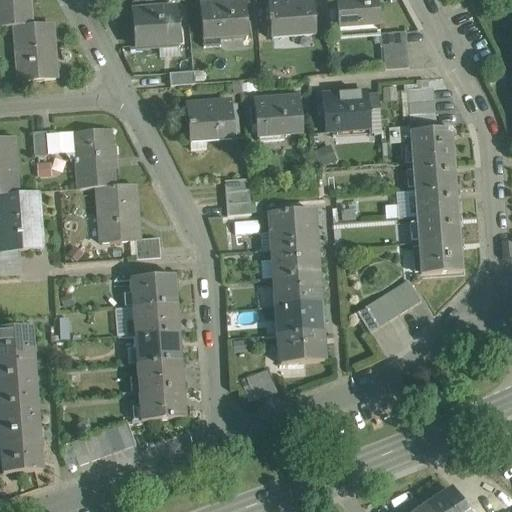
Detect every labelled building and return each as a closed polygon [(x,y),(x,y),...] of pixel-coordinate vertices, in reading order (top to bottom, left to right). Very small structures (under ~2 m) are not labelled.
[(28,0),(0,0),(0,29),(14,28),(31,27),(28,0)] [(311,0),(290,0),(268,2),(269,22),(267,22),(267,27),(269,27),(270,41),(314,38),(311,0)] [(376,0),(333,0),(336,36),(379,33),(376,0)] [(244,2),(199,6),(202,40),(246,36),(244,2)] [(175,8),(131,12),(134,49),(178,45),(175,8)] [(31,27),(14,28),(19,85),(55,82),(51,25),(31,27)] [(404,34),(378,36),(379,49),(382,49),(405,47),(404,34)] [(405,47),(382,49),(383,60),(406,59),(405,47)] [(406,59),(383,60),(384,73),(407,71),(406,59)] [(193,74),(169,76),(170,89),(194,87),(193,74)] [(431,91),(407,93),(408,106),(432,104),(431,91)] [(365,94),(321,97),(324,135),(367,132),(366,112),(365,97),(365,94)] [(377,96),(365,97),(366,112),(378,111),(377,96)] [(297,99),(254,102),(256,138),(300,135),(297,99)] [(230,103),(186,106),(189,145),(233,142),(230,103)] [(432,104),(408,106),(408,117),(433,115),(432,104)] [(433,115),(408,117),(409,130),(434,128),(433,115)] [(451,131),(408,134),(411,166),(453,163),(451,131)] [(109,133),(75,136),(77,162),(74,163),(74,165),(77,165),(79,192),(96,190),(113,189),(111,159),(115,159),(114,147),(110,148),(109,133)] [(46,134),(32,135),(34,159),(48,158),(46,134)] [(12,140),(0,141),(0,197),(16,196),(12,140)] [(314,153),(320,170),(336,164),(330,147),(314,153)] [(453,163),(411,166),(413,193),(455,190),(453,163)] [(248,182),(224,183),(225,195),(249,194),(248,182)] [(113,189),(96,190),(100,248),(134,245),(138,245),(138,242),(134,188),(113,189)] [(455,190),(413,193),(415,219),(457,216),(455,190)] [(249,194),(225,195),(226,207),(250,205),(249,194)] [(16,196),(0,197),(0,237),(1,254),(40,251),(36,195),(16,196)] [(250,205),(226,207),(227,219),(250,217),(250,205)] [(312,213),(268,216),(270,237),(275,237),(276,253),(315,250),(312,213)] [(457,216),(415,219),(417,245),(459,242),(457,216)] [(233,225),(236,236),(253,232),(250,221),(233,225)] [(158,240),(138,242),(138,245),(134,245),(135,264),(159,262),(158,240)] [(459,242),(417,245),(419,278),(461,275),(459,242)] [(276,253),(271,253),(272,265),(278,265),(279,281),(317,278),(315,250),(276,253)] [(19,263),(0,264),(0,278),(20,277),(19,263)] [(174,278),(129,282),(132,310),(177,307),(174,278)] [(279,281),(273,281),(275,310),(319,306),(317,278),(279,281)] [(407,283),(396,290),(409,311),(420,304),(407,283)] [(396,290),(386,296),(399,317),(409,311),(396,290)] [(399,317),(386,296),(376,302),(389,323),(399,317)] [(389,323),(376,302),(367,308),(379,329),(389,323)] [(319,306),(275,310),(277,338),(321,335),(319,306)] [(177,307),(132,310),(134,338),(179,335),(177,307)] [(379,329),(367,308),(356,315),(369,336),(379,329)] [(31,329),(0,331),(0,361),(33,359),(31,329)] [(179,335),(134,338),(136,367),(181,363),(179,335)] [(321,335),(277,338),(280,367),(323,364),(321,335)] [(33,359),(0,361),(0,389),(35,387),(33,359)] [(181,363),(136,367),(138,395),(183,392),(181,363)] [(268,372),(257,376),(265,398),(277,394),(268,372)] [(265,398),(257,376),(245,381),(254,403),(265,398)] [(35,387),(0,389),(0,418),(37,415),(35,387)] [(183,392),(138,395),(140,426),(185,422),(183,392)] [(37,415),(0,418),(0,444),(0,447),(39,444),(37,415)] [(135,447),(127,425),(115,429),(124,451),(135,447)] [(115,429),(104,433),(113,455),(124,451),(115,429)] [(104,433),(94,437),(102,459),(113,455),(104,433)] [(102,459),(94,437),(82,441),(91,463),(102,459)] [(91,463),(82,441),(70,445),(78,468),(91,463)] [(39,444),(0,447),(1,465),(2,476),(42,474),(39,444)] [(463,511),(449,492),(424,510),(425,511),(463,511)]
